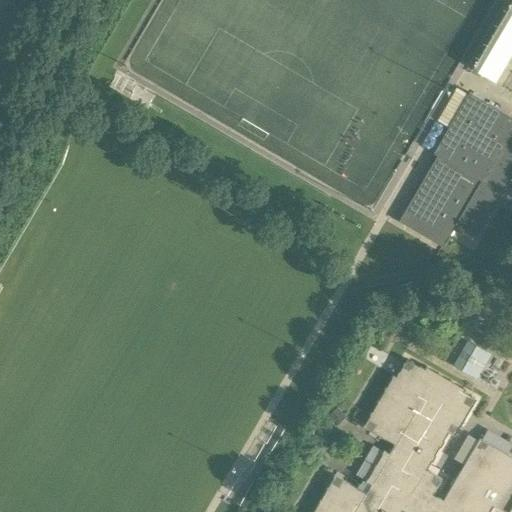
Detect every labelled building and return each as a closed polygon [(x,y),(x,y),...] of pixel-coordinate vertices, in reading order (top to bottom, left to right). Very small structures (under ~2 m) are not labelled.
[(471,69),(494,82),(511,51),(511,1),(510,0),(471,69)] [(511,191),(511,119),(468,93),(433,154),(441,159),(403,225),(442,248),(460,218),(485,233),(511,191)] [(467,338),(453,363),(477,377),(491,352),(467,338)] [(511,511),(511,458),(478,439),(441,501),(432,495),(440,480),(426,472),(448,434),(454,437),(476,400),(463,393),(465,390),(426,367),(424,370),(406,359),(395,377),(392,376),(362,427),(392,445),(388,454),(383,451),(365,482),(369,485),(364,493),(334,475),(312,511),(511,511)] [(337,408),(327,417),(335,426),(345,417),(337,408)]
